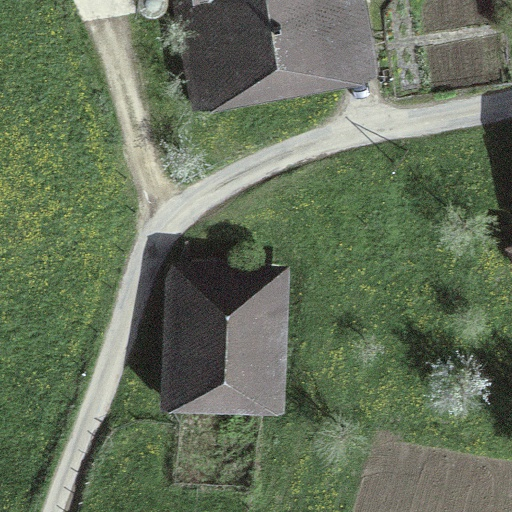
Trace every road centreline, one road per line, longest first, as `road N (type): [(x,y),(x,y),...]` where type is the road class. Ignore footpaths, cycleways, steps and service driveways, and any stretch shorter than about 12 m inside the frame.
road 1 (unclassified): [(56,511),(160,222),(184,201),(296,146),(511,103)]
road 2 (track): [(184,201),(116,100),(94,0)]
